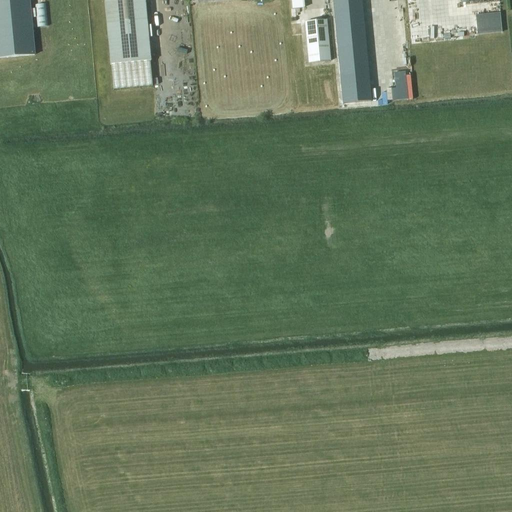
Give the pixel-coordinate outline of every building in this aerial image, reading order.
[(0,0),(0,58),(34,55),(29,0),(0,0)] [(104,0),(110,65),(111,65),(113,89),(152,86),(149,61),(150,61),(147,26),(144,0),(104,0)] [(304,8),(303,0),(291,0),(292,9),(304,8)] [(362,0),(333,0),(341,74),(369,72),(362,0)] [(47,24),(46,4),(36,5),(36,12),(37,27),(47,27),(47,24)] [(481,15),(477,16),(478,35),(502,33),(500,13),(481,15)] [(326,20),(304,22),(308,64),(330,62),(326,20)] [(371,102),(413,100),(411,75),(404,75),(404,83),(394,83),(395,88),(370,89),(371,102)]
